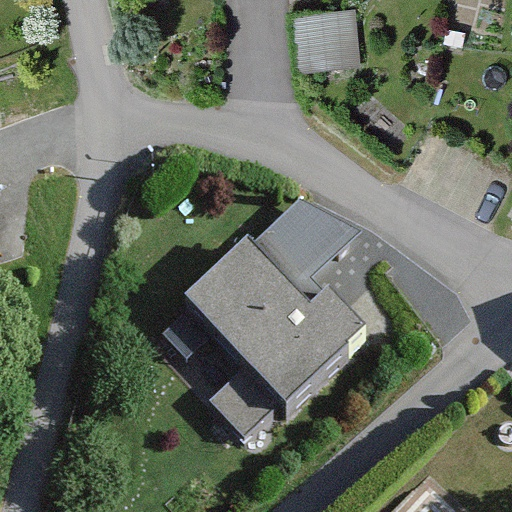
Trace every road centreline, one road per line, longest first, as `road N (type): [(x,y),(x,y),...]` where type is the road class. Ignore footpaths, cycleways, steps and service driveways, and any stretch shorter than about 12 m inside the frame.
road 1 (residential): [(511,299),(296,148),(212,128),(113,123)]
road 2 (residential): [(113,123),(20,511)]
road 3 (residential): [(303,511),(511,321)]
road 4 (residential): [(113,123),(89,0)]
